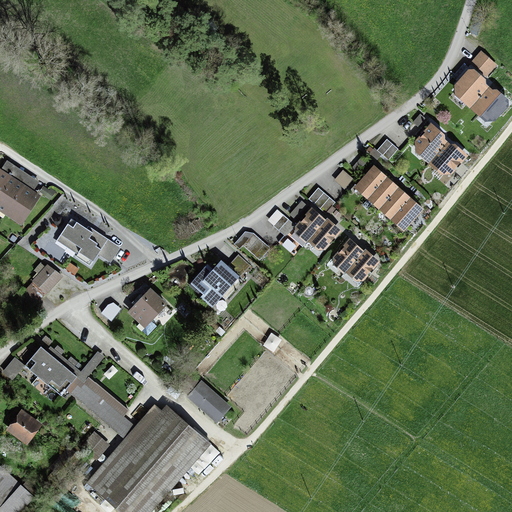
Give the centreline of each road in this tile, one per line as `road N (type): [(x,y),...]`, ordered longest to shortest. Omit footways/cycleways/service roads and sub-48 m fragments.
road 1 (residential): [(471,0),(449,61),(417,99),(265,210),(67,309),(0,357)]
road 2 (track): [(511,131),(237,451)]
road 3 (track): [(67,309),(237,451)]
